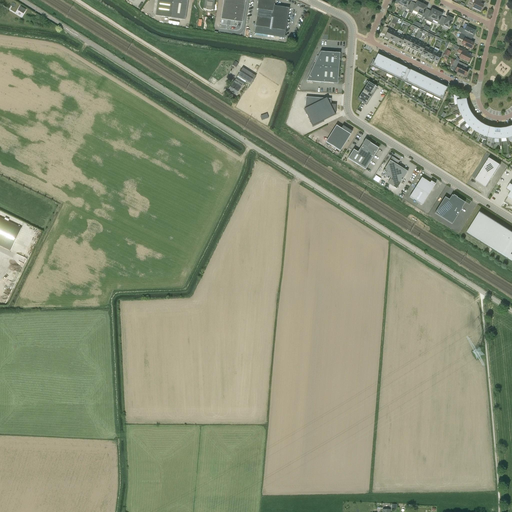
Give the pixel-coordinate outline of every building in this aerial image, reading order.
[(157,0),(155,16),(170,18),(186,20),(188,0),(157,0)] [(214,10),(215,0),(204,0),(204,9),(207,9),(207,10),(212,11),(212,10),(214,10)] [(245,0),(223,0),(219,29),(228,30),(229,20),(243,22),(245,0)] [(258,0),(257,9),(258,9),(254,34),(284,38),(289,8),(274,6),(274,0),(258,0)] [(410,11),(413,3),(411,1),(411,0),(405,0),(403,6),(407,8),(407,9),(410,11)] [(480,12),(484,5),(478,3),(479,0),(471,0),(470,2),(474,4),(472,8),(480,12)] [(418,13),(422,4),(417,2),(416,4),(413,3),(410,11),(409,12),(412,14),(413,11),(418,13)] [(417,14),(422,16),(425,18),(429,10),(426,9),(427,6),(422,4),(418,13),(417,14)] [(433,20),(437,11),(432,9),(431,11),(429,10),(425,18),(428,19),(428,18),(433,20)] [(440,25),(444,17),(441,16),(443,14),(437,11),(433,20),(438,23),(437,24),(440,25)] [(452,23),(451,22),(453,19),(448,16),(447,19),(444,17),(440,25),(443,27),(444,25),(449,28),(450,24),(452,23)] [(476,29),(467,25),(465,29),(460,27),(458,32),(461,33),(469,37),(470,34),(473,35),(474,33),(475,33),(476,30),(476,29)] [(389,40),(393,31),(386,27),(384,26),(381,33),(386,35),(385,38),(389,40)] [(393,42),(397,33),(393,31),(389,40),(393,42)] [(397,43),(401,35),(397,33),(393,42),(397,43)] [(470,38),(469,37),(461,33),(458,38),(463,41),(462,45),(471,49),(474,43),(469,41),(470,38)] [(405,36),(401,35),(397,43),(401,46),(402,44),(405,36)] [(406,46),(410,37),(406,35),(405,36),(402,44),(406,46)] [(410,48),(414,39),(410,37),(406,46),(410,48)] [(414,50),(418,41),(414,39),(410,48),(414,50)] [(418,52),(422,43),(418,41),(414,50),(418,52)] [(422,54),(426,46),(426,45),(422,43),(418,52),(422,54)] [(425,57),(430,48),(426,46),(422,54),(421,55),(425,57)] [(429,59),(434,50),(430,48),(425,57),(429,59)] [(468,62),(471,56),(465,53),(466,51),(460,48),(457,53),(461,55),(459,58),(468,62)] [(433,61),(438,52),(434,50),(429,59),(433,61)] [(340,53),(321,52),(306,81),(338,84),(340,53)] [(438,52),(433,61),(438,63),(442,54),(438,52)] [(370,66),(380,70),(401,81),(403,78),(404,79),(405,80),(404,82),(442,101),(443,100),(446,95),(444,94),(447,88),(410,70),(407,69),(378,54),(375,60),(373,60),(370,65),(371,66),(370,66)] [(465,76),(468,70),(463,67),(464,65),(455,60),(452,66),(457,68),(455,71),(465,76)] [(246,81),(251,85),(256,77),(242,69),(228,91),(235,96),(242,85),(243,85),(246,81)] [(368,82),(357,99),(366,105),(377,88),(368,82)] [(450,109),(458,106),(468,104),(467,99),(462,100),(462,98),(457,96),(457,97),(457,100),(458,104),(451,106),(449,107),(450,109)] [(305,109),(303,110),(312,127),(335,115),(334,113),(335,114),(336,105),(330,104),(331,99),(305,97),(305,109)] [(454,115),(460,112),(470,108),(468,104),(458,106),(460,110),(453,113),(454,115)] [(457,122),(463,118),(472,113),(470,108),(460,112),(462,116),(456,120),(457,122)] [(461,128),(467,123),(475,117),(472,113),(463,118),(466,121),(460,126),(461,128)] [(466,133),(471,128),(478,120),(475,117),(467,123),(470,126),(465,132),(466,133)] [(472,138),(476,132),(482,123),(478,120),(471,128),(474,130),(471,136),(472,138)] [(479,141),(482,135),(486,125),(482,123),(476,132),(480,134),(477,140),(479,141)] [(482,135),(480,138),(485,140),(486,140),(487,137),(488,137),(491,127),(486,126),(486,125),(482,135)] [(326,142),(340,151),(351,135),(351,134),(352,132),(343,126),(341,129),(336,126),(326,142)] [(492,138),(491,145),(494,146),(494,138),(496,128),(491,127),(488,137),(492,138)] [(502,139),(506,138),(508,145),(510,145),(509,138),(507,128),(501,129),(502,139)] [(370,142),(365,139),(362,144),(363,145),(358,152),(354,150),(348,159),(365,169),(379,148),(370,143),(370,142)] [(399,161),(392,157),(382,174),(391,179),(388,184),(397,190),(408,172),(397,165),(399,161)] [(500,165),(489,158),(475,180),(486,187),(500,165)] [(409,197),(422,205),(435,184),(431,181),(430,183),(421,178),(409,197)] [(456,197),(456,198),(452,195),(449,200),(445,197),(435,213),(452,224),(462,208),(465,203),(456,197)] [(511,254),(511,253),(511,232),(480,212),(466,233),(511,261),(511,254)] [(0,245),(11,251),(22,228),(0,217),(0,245)]
